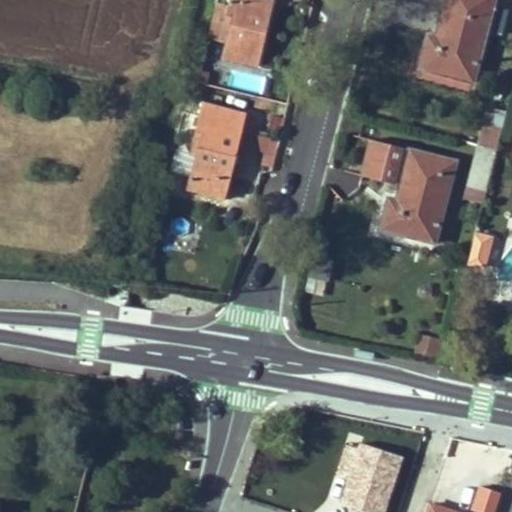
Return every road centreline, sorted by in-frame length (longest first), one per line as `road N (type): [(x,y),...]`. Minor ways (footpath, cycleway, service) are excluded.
road 1 (tertiary): [(267,270),(346,0)]
road 2 (secondary): [(511,412),(265,365)]
road 3 (secondary): [(217,357),(0,325)]
